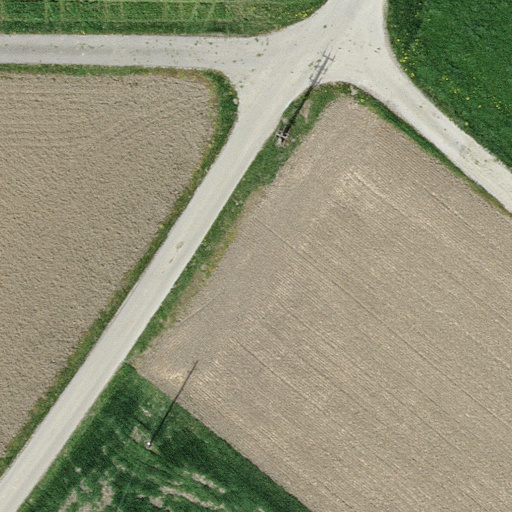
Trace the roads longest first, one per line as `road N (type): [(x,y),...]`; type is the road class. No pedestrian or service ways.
road 1 (track): [(354,0),(0,486)]
road 2 (track): [(0,49),(314,53),(371,76),(511,190)]
